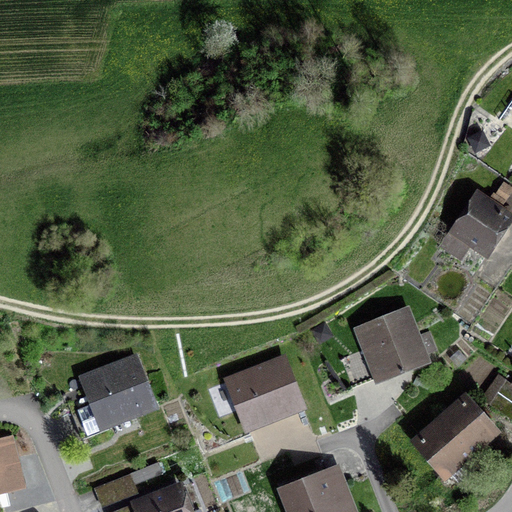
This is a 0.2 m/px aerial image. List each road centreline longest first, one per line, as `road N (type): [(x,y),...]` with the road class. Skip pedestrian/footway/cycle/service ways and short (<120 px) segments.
road 1 (track): [(511,55),(488,71),(454,127),(425,220),(351,291),(259,323),(128,329),(0,305)]
road 2 (residential): [(0,413),(47,432),(77,511)]
